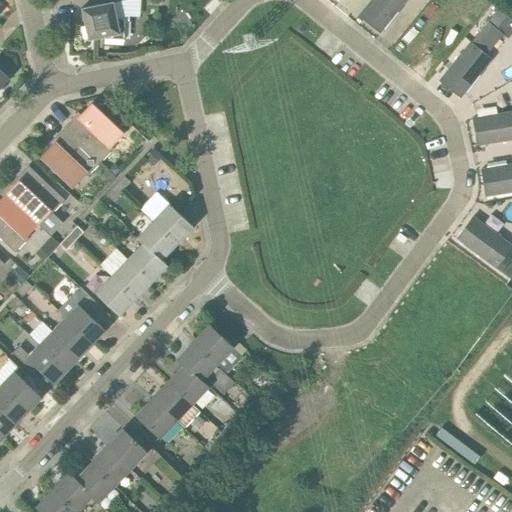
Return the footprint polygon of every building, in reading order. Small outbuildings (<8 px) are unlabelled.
[(371,0),(359,15),(375,28),(378,24),(384,29),(407,0),(371,0)] [(124,40),(125,20),(117,19),(114,2),(81,9),(88,41),(104,38),(104,39),(124,40)] [(511,19),(500,10),(490,21),(508,38),(511,33),(511,19)] [(464,94),(492,61),(472,43),(439,81),(455,93),(458,89),(464,94)] [(0,88),(8,80),(0,72),(0,88)] [(73,119),(64,128),(101,163),(114,149),(110,146),(122,133),(92,105),(82,116),(76,122),(73,119)] [(478,146),(511,139),(511,111),(478,117),(479,125),(474,126),(478,146)] [(53,147),(43,158),(72,186),(84,173),(88,176),(101,163),(64,128),(55,137),(59,141),(53,147)] [(154,167),(164,157),(155,147),(144,158),(154,167)] [(116,162),(109,169),(116,175),(122,168),(116,162)] [(486,197),(511,192),(511,164),(487,168),(488,176),(483,177),(486,197)] [(17,185),(7,195),(37,223),(48,211),(52,215),(65,201),(28,166),(19,176),(23,179),(17,185)] [(116,177),(108,169),(103,175),(111,182),(116,177)] [(122,192),(131,183),(125,177),(116,186),(122,192)] [(107,195),(114,201),(122,192),(116,186),(107,195)] [(0,238),(15,253),(29,239),(25,235),(37,223),(7,195),(0,202),(0,238)] [(98,218),(107,208),(100,202),(91,212),(98,218)] [(170,205),(154,222),(177,244),(193,227),(170,205)] [(511,247),(511,245),(478,219),(473,226),(469,223),(457,239),(497,268),(511,247)] [(177,244),(154,222),(139,237),(145,243),(162,259),(177,244)] [(77,226),(60,245),(66,251),(77,240),(84,232),(78,226),(77,226)] [(60,244),(51,236),(44,243),(53,251),(60,244)] [(167,265),(162,259),(145,243),(128,261),(150,283),(167,265)] [(112,277),(135,299),(150,283),(128,261),(112,277)] [(10,274),(21,284),(28,276),(18,266),(10,274)] [(119,315),(135,299),(112,277),(96,294),(119,315)] [(23,297),(33,287),(26,281),(16,291),(23,297)] [(57,311),(65,318),(92,344),(106,330),(96,321),(105,311),(80,287),(57,311)] [(13,313),(23,303),(16,297),(6,307),(13,313)] [(52,332),(80,357),(82,355),(83,354),(92,344),(65,318),(52,332)] [(209,325),(193,342),(216,365),(224,371),(226,374),(243,357),(242,356),(233,348),(210,326),(209,325)] [(40,345),(67,371),(80,357),(52,332),(40,345)] [(177,360),(184,366),(201,381),(202,380),(216,365),(193,342),(177,360)] [(67,371),(40,345),(29,356),(19,347),(13,353),(24,363),(28,359),(31,363),(39,370),(54,384),(67,371)] [(39,370),(31,363),(27,367),(35,374),(39,370)] [(168,383),(191,405),(209,387),(202,380),(201,381),(184,366),(168,383)] [(41,397),(15,372),(1,386),(28,411),(41,397)] [(176,421),(191,405),(168,383),(152,399),(176,421)] [(0,409),(16,425),(28,411),(1,386),(0,387),(0,409)] [(262,408),(270,399),(263,393),(255,402),(262,408)] [(176,421),(152,399),(137,415),(168,445),(184,429),(176,421)] [(262,408),(255,402),(247,411),(253,417),(262,408)] [(0,435),(3,438),(16,425),(0,409),(0,435)] [(229,440),(237,431),(230,425),(222,434),(229,440)] [(123,430),(108,446),(131,468),(147,452),(123,430)] [(220,450),(229,440),(222,434),(214,444),(220,450)] [(92,462),(116,485),(131,468),(108,446),(92,462)] [(199,476),(207,467),(201,461),(192,470),(199,476)] [(92,462),(77,479),(75,480),(92,496),(91,497),(98,503),(116,485),(92,462)] [(75,480),(77,479),(70,472),(53,489),(77,511),(91,497),(92,496),(75,480)] [(178,502),(186,493),(180,487),(171,496),(178,502)] [(76,511),(77,511),(53,489),(37,507),(42,511),(76,511)]
